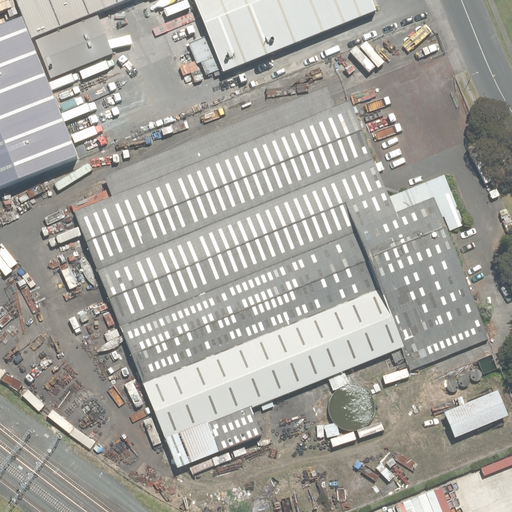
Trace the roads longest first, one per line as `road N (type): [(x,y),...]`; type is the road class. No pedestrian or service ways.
road 1 (unknown): [(379,0),(387,21),(160,111),(142,100),(120,35)]
road 2 (secondary): [(511,110),(463,0)]
